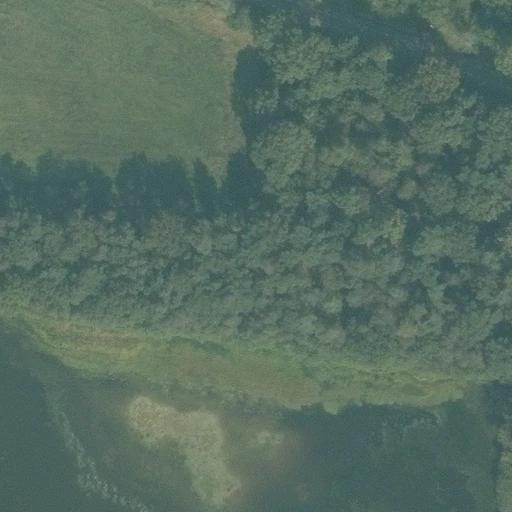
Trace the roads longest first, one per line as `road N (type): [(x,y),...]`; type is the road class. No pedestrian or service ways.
road 1 (track): [(0,214),(511,225)]
road 2 (tertiary): [(269,0),(511,85)]
